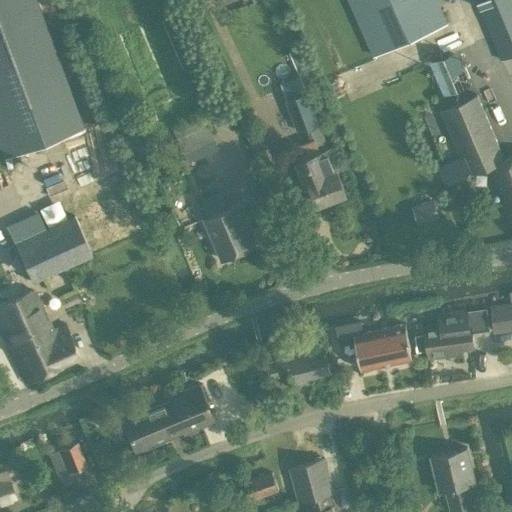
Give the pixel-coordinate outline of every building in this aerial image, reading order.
[(0,0),(0,150),(2,157),(82,127),(34,0),(0,0)] [(348,0),(373,55),(446,23),(435,0),(348,0)] [(511,0),(476,0),(501,59),(511,54),(511,0)] [(324,138),(300,75),(281,82),(288,98),(285,99),(298,132),(306,129),(311,143),(324,138)] [(455,159),(443,164),(438,166),(445,184),(491,165),(511,215),(511,155),(504,159),(477,94),(439,109),(457,152),(453,154),(455,159)] [(169,129),(184,163),(215,149),(201,115),(169,129)] [(102,132),(97,133),(102,146),(106,144),(102,132)] [(170,140),(161,145),(165,152),(174,147),(170,140)] [(309,181),(318,203),(347,192),(330,147),(298,160),(306,182),(309,181)] [(267,153),(256,158),(262,171),(273,165),(267,153)] [(120,185),(71,206),(75,215),(92,254),(141,233),(120,185)] [(221,259),(258,243),(241,201),(224,208),(218,192),(200,200),(206,215),(203,217),(221,259)] [(418,221),(437,215),(432,199),(413,206),(418,221)] [(75,215),(14,242),(31,281),(92,254),(75,215)] [(0,328),(24,381),(77,356),(63,323),(50,329),(32,290),(27,290),(0,302),(0,328)] [(496,331),(511,329),(507,302),(492,304),(496,331)] [(471,331),(489,328),(486,306),(439,313),(441,323),(425,325),(426,331),(428,348),(429,356),(445,353),(444,348),(473,344),(471,331)] [(360,368),(411,358),(404,322),(362,330),(360,319),(335,324),(339,344),(354,341),(360,368)] [(428,348),(426,331),(417,333),(419,349),(428,348)] [(293,380),(330,370),(325,350),(287,360),(286,357),(266,362),(270,378),(290,372),(293,380)] [(258,352),(244,355),(248,369),(262,366),(258,352)] [(170,400),(159,404),(121,420),(133,448),(182,428),(183,432),(212,420),(197,384),(168,397),(170,400)] [(58,449),(67,471),(85,464),(76,442),(58,449)] [(475,482),(467,447),(430,456),(439,491),(447,489),(452,511),(454,511),(475,507),(469,483),(475,482)] [(329,490),(330,491),(332,489),(324,458),(289,467),(298,500),(305,498),(329,490)] [(0,500),(14,496),(6,470),(0,472),(0,500)] [(249,500),(277,490),(271,471),(243,481),(249,500)] [(308,510),(300,511),(339,511),(337,501),(332,502),(330,491),(329,490),(305,498),(308,510)] [(417,496),(412,498),(418,509),(422,506),(417,496)]
